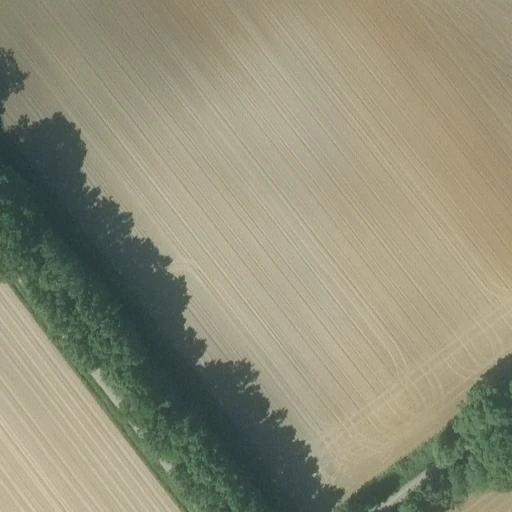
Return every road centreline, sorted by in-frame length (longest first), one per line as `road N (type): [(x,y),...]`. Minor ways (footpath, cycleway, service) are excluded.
road 1 (unclassified): [(0,247),(203,511)]
road 2 (unclassified): [(511,418),(386,511)]
